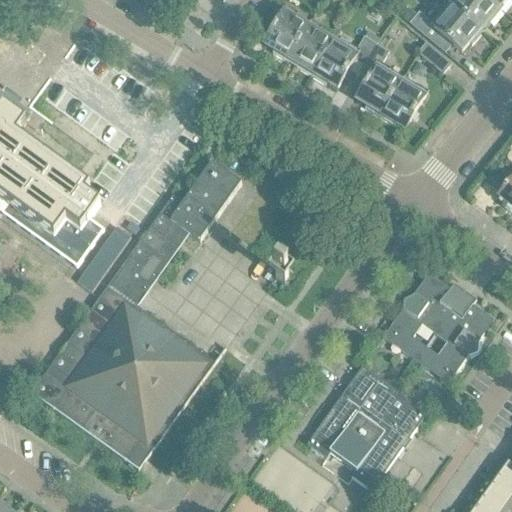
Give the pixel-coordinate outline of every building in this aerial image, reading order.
[(178,0),(192,8),(197,0),(178,0)] [(450,0),(446,6),(481,36),(499,15),(481,0),(450,0)] [(481,0),(499,15),(511,0),(481,0)] [(418,16),(409,27),(444,57),(451,48),(462,58),(481,36),(446,6),(429,25),(418,16)] [(285,10),(261,51),(285,65),(307,28),(295,21),(298,17),(285,10)] [(307,28),(285,65),(309,80),(332,43),(319,36),(322,32),(310,24),(307,28)] [(332,43),(309,80),(334,95),(342,82),(351,88),(375,47),(364,40),(356,53),(348,47),(345,51),(332,43)] [(443,78),(451,68),(424,46),(416,56),(443,78)] [(375,47),(351,88),(361,94),(354,107),(378,121),(400,84),(388,77),(389,73),(381,68),(388,55),(375,47)] [(400,84),(378,121),(403,136),(427,96),(416,89),(413,92),(400,84)] [(0,216),(76,272),(103,235),(91,227),(101,212),(83,199),(87,193),(14,140),(23,128),(14,121),(0,111),(0,216)] [(30,399),(100,449),(138,475),(214,367),(136,312),(188,240),(199,247),(240,188),(210,167),(182,207),(172,200),(30,399)] [(511,214),(511,181),(495,201),(511,214)] [(130,226),(125,232),(131,237),(135,239),(139,233),(136,230),(130,226)] [(116,232),(77,287),(88,295),(91,297),(130,242),(128,240),(116,232)] [(288,284),(279,277),(275,282),(285,288),(288,284)] [(434,340),(465,297),(454,289),(449,295),(433,283),(424,297),(418,293),(413,301),(404,305),(403,315),(383,343),(383,344),(388,337),(406,350),(402,357),(415,366),(425,352),(412,343),(421,330),(434,340)] [(425,352),(415,366),(429,376),(433,369),(452,383),(447,389),(448,389),(468,360),(477,356),(478,347),(483,339),(478,335),(487,321),(472,310),(476,305),(465,297),(434,340),(446,348),(437,361),(425,352)] [(334,410),(307,449),(326,463),(330,458),(342,467),(355,476),(351,481),(362,489),(363,490),(371,495),(375,490),(376,489),(380,483),(413,436),(427,417),(404,402),(405,400),(404,395),(405,393),(399,388),(392,383),(391,385),(385,386),(384,387),(362,371),(361,372),(334,410)] [(511,470),(511,472),(501,465),(497,470),(511,480),(511,470)] [(480,493),(506,511),(511,511),(511,490),(491,476),(480,493)] [(506,511),(480,493),(468,509),(472,511),(506,511)]
